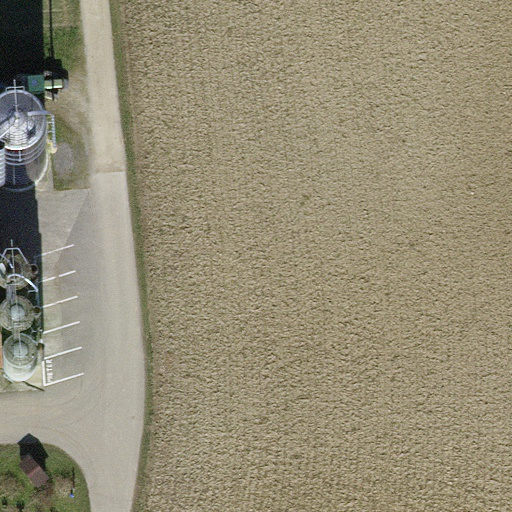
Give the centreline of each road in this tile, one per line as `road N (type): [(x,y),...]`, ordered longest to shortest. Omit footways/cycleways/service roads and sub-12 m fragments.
road 1 (track): [(104,0),(130,350),(109,511)]
road 2 (unknown): [(130,350),(0,373)]
